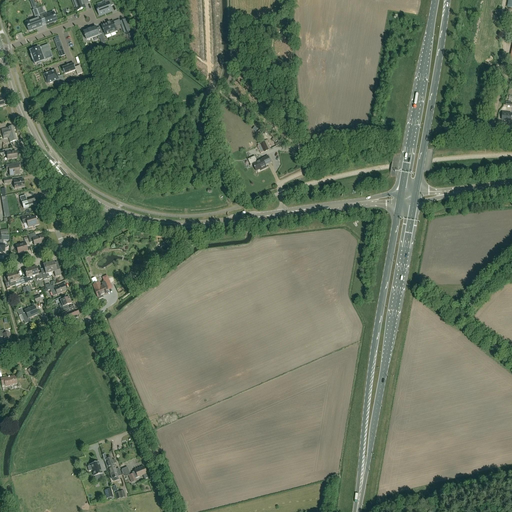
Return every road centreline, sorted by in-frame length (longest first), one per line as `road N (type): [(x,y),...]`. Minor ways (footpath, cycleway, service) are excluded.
road 1 (primary): [(357,511),(414,197)]
road 2 (primary): [(400,199),(369,372),(357,511)]
road 3 (track): [(120,0),(159,46),(315,159)]
road 4 (unclassified): [(174,511),(92,316)]
road 5 (tertiary): [(117,211),(70,183),(41,152),(0,49)]
road 6 (primary): [(435,0),(400,199)]
road 7 (primary): [(414,197),(448,0)]
road 8 (tertiary): [(282,213),(183,224),(117,211)]
road 9 (unclassified): [(511,359),(465,321),(472,302),(511,263)]
